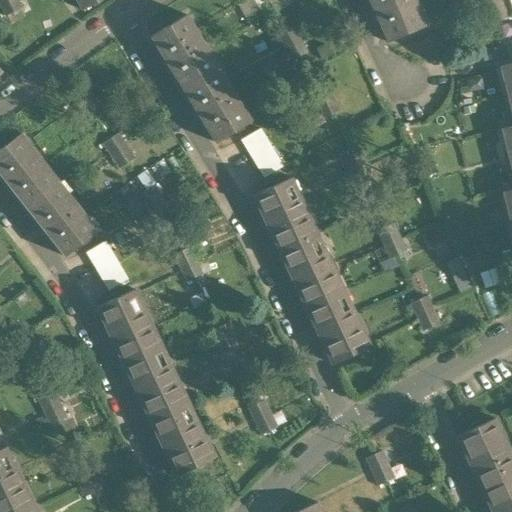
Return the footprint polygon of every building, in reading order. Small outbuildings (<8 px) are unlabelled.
[(16,0),(6,0),(0,3),(0,8),(5,18),(21,9),(16,0)] [(75,0),(81,11),(102,0),(75,0)] [(413,0),(368,0),(386,43),(424,26),(413,0)] [(500,0),(481,0),(491,25),(508,18),(500,0)] [(250,121),(185,16),(150,39),(214,143),(250,121)] [(307,53),(293,26),(278,34),(292,61),(307,53)] [(511,66),(500,69),(511,115),(511,66)] [(84,83),(68,93),(85,118),(100,107),(84,83)] [(338,111),(324,85),(309,93),(323,119),(338,111)] [(511,129),(502,132),(511,174),(511,129)] [(281,169),(258,131),(240,142),(263,180),(281,169)] [(134,159),(118,135),(103,145),(119,169),(134,159)] [(96,232),(19,136),(0,150),(0,176),(64,257),(96,232)] [(359,154),(343,161),(355,188),(371,181),(359,154)] [(371,346),(287,183),(254,200),(331,364),(371,346)] [(170,212),(153,186),(138,197),(155,222),(170,212)] [(393,227),(376,233),(389,260),(406,254),(393,227)] [(127,281),(105,244),(85,254),(107,292),(127,281)] [(203,276),(190,250),(175,257),(188,284),(203,276)] [(212,459),(133,293),(97,310),(175,476),(212,459)] [(428,298),(411,306),(423,333),(440,325),(428,298)] [(14,322),(0,331),(0,333),(16,357),(31,347),(14,322)] [(240,353),(228,326),(213,334),(225,360),(240,353)] [(52,390),(36,398),(50,426),(65,416),(52,390)] [(278,429),(265,402),(249,409),(262,436),(278,429)] [(499,511),(511,506),(511,460),(493,421),(457,438),(491,511),(499,511)] [(35,511),(6,451),(0,453),(0,511),(35,511)] [(383,455),(366,461),(378,489),(394,482),(383,455)] [(87,462),(71,470),(85,498),(100,489),(87,462)]
